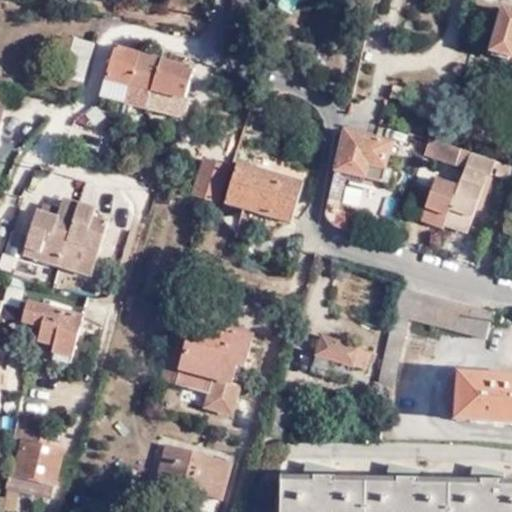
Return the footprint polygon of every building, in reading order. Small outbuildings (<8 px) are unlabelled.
[(356,0),(351,24),(368,27),(374,0),(356,0)] [(511,13),(500,10),(488,54),(509,60),(511,53),(511,13)] [(64,38),(59,58),(88,65),(94,46),(64,38)] [(113,105),(125,109),(138,59),(113,52),(102,93),(112,105),(113,105)] [(83,83),(88,65),(59,58),(54,75),(83,83)] [(158,65),(138,59),(125,109),(161,119),(150,95),(158,65)] [(177,69),(158,65),(150,95),(161,119),(181,125),(188,104),(184,103),(192,74),(177,69)] [(0,127),(9,91),(0,89),(0,127)] [(100,101),(112,105),(102,93),(100,101)] [(394,147),(344,132),(326,211),(325,214),(326,216),(326,219),(327,221),(329,224),(330,226),(332,228),(334,229),(350,234),(353,224),(350,219),(345,218),(342,211),(350,182),(366,186),(370,171),(385,176),(394,147)] [(426,143),(421,158),(461,172),(455,191),(432,183),(418,226),(441,233),(442,230),(464,237),(472,213),(483,179),(487,181),(488,178),(492,165),(426,143)] [(226,169),(203,161),(191,197),(215,204),(226,169)] [(488,178),(503,183),(507,171),(492,165),(488,178)] [(249,214),(260,173),(238,167),(225,208),(247,214),(248,214),(249,214)] [(381,190),(385,176),(370,171),(366,186),(381,190)] [(303,186),(260,173),(249,214),(287,225),(290,226),(303,186)] [(487,181),(483,179),(472,213),(476,214),(487,181)] [(61,261),(80,205),(63,200),(58,213),(58,215),(56,220),(42,215),(37,214),(23,256),(40,262),(42,255),(61,261)] [(97,211),(80,205),(61,261),(59,268),(76,273),(79,267),(93,272),(108,225),(94,220),(97,211)] [(44,209),(42,215),(56,220),(58,215),(44,209)] [(287,225),(249,214),(248,214),(242,231),(276,239),(287,225)] [(59,268),(61,261),(42,255),(40,262),(59,268)] [(91,279),(93,272),(79,267),(76,273),(91,279)] [(347,269),(336,311),(378,322),(389,280),(347,269)] [(8,285),(2,303),(14,307),(20,290),(8,285)] [(490,316),(399,291),(396,306),(375,392),(388,395),(405,323),(484,342),(490,316)] [(81,318),(28,303),(22,323),(42,329),(37,343),(53,348),(51,353),(70,358),(81,318)] [(215,329),(211,342),(223,346),(214,379),(209,395),(205,409),(229,416),(238,387),(229,384),(234,367),(243,369),(251,339),(215,329)] [(176,332),(167,363),(181,366),(190,336),(176,332)] [(211,342),(190,336),(181,366),(167,363),(162,381),(176,386),(181,370),(214,379),(223,346),(211,342)] [(367,356),(320,340),(314,358),(361,375),(367,356)] [(209,395),(214,379),(181,370),(176,386),(209,395)] [(511,380),(457,377),(455,417),(469,418),(469,427),(511,429),(511,380)] [(287,404),(273,400),(261,442),(276,443),(287,404)] [(454,426),(469,427),(469,418),(455,417),(454,426)] [(19,421),(17,429),(16,439),(41,444),(45,427),(19,421)] [(41,444),(16,439),(8,487),(12,488),(15,475),(56,485),(64,450),(41,444)] [(231,469),(167,449),(157,485),(221,504),(231,469)] [(314,482),(283,482),(282,511),(511,511),(511,484),(503,485),(504,477),(480,472),(480,485),(421,484),(422,476),(399,471),(399,484),(336,482),(336,474),(315,469),(314,482)] [(53,497),(56,485),(15,475),(12,488),(53,497)]
